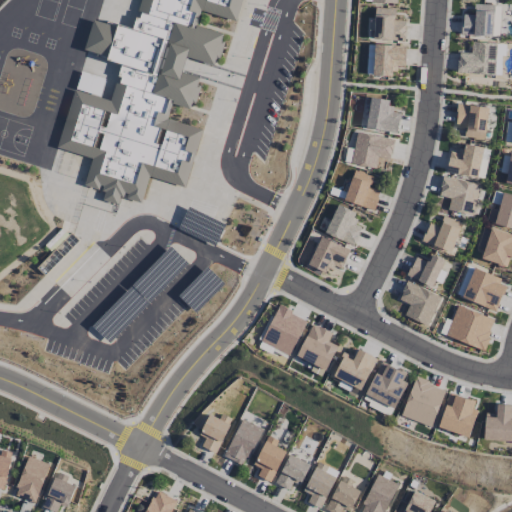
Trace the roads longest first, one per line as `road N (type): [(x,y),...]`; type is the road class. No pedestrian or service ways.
road 1 (residential): [(0,378),(140,445),(253,295),(327,142),(337,0)]
road 2 (residential): [(435,0),(428,111),(413,186),(356,315)]
road 3 (residential): [(266,269),(450,362),(511,376)]
road 4 (residential): [(140,445),(266,511)]
